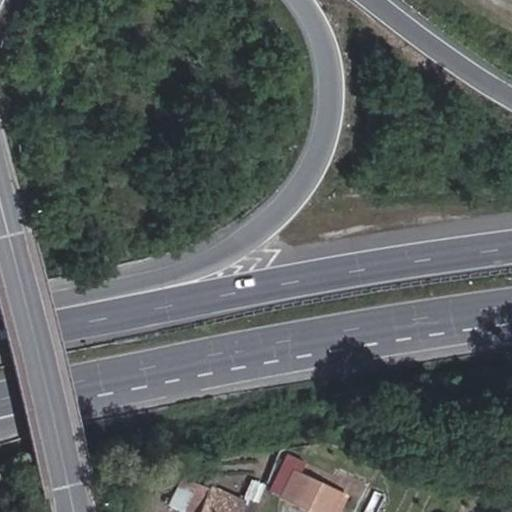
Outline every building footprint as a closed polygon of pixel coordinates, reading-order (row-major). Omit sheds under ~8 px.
[(336,212),(356,209),(355,195),(334,197),(336,212)] [(251,503),(257,506),(270,472),(243,460),(229,491),(244,500),(251,503)] [(331,486),(286,465),(274,491),(292,500),(295,491),(322,504),(331,486)] [(181,503),(197,511),(198,511),(214,483),(197,474),(181,503)] [(238,511),(244,500),(229,491),(214,483),(198,511),(238,511)] [(318,511),(322,504),(295,491),(292,500),(318,511)] [(503,511),(511,511),(511,497),(510,496),(503,511)] [(238,511),(247,511),(251,503),(244,500),(238,511)]
